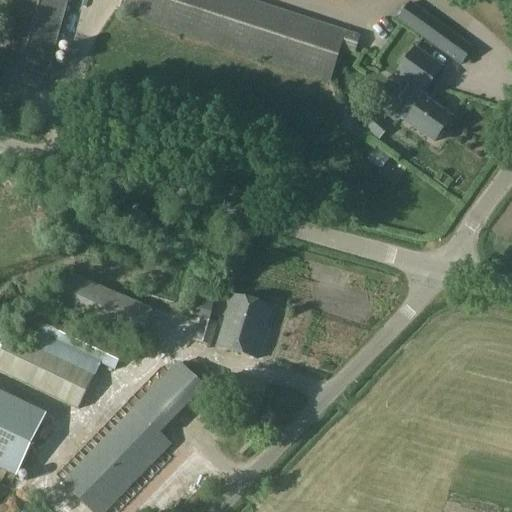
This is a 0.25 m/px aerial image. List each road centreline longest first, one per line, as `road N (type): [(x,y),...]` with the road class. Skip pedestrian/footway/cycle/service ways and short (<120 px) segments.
road 1 (unclassified): [(443,277),(0,154)]
road 2 (unclassified): [(208,511),(443,277)]
road 3 (unclassified): [(443,277),(511,173)]
